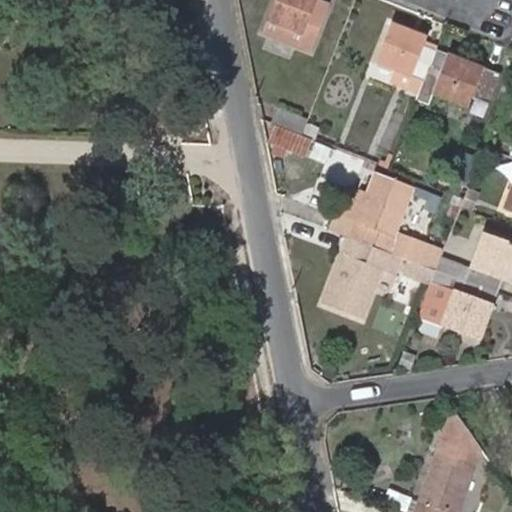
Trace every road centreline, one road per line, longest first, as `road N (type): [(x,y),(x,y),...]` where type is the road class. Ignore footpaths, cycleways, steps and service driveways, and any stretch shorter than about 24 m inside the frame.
road 1 (residential): [(301,401),(224,0)]
road 2 (residential): [(301,401),(511,367)]
